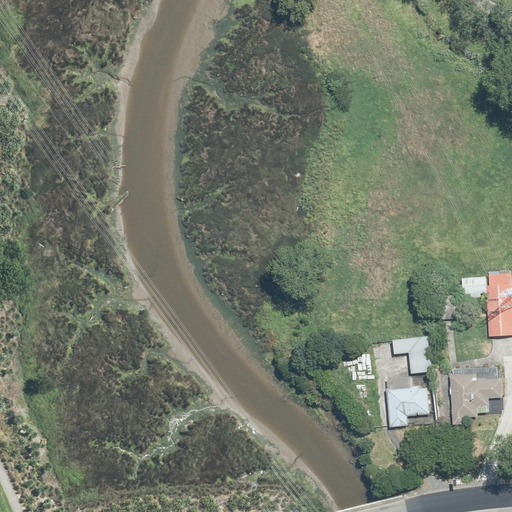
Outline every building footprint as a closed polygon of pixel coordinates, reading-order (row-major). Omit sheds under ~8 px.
[(511,271),(489,272),(490,334),(511,333),(511,271)] [(487,274),(464,275),(464,293),(472,292),(472,296),(482,295),(482,292),(488,292),(487,274)] [(431,335),(392,339),(393,354),(411,352),(413,373),(434,371),(431,335)] [(371,346),(352,347),(353,367),(372,366),(371,346)] [(477,371),(451,372),(453,424),(468,423),(467,418),(478,418),(478,411),(491,411),(490,398),(502,398),(501,378),(478,380),(477,371)] [(429,385),(389,389),(393,427),(411,426),(411,415),(432,413),(429,385)]
